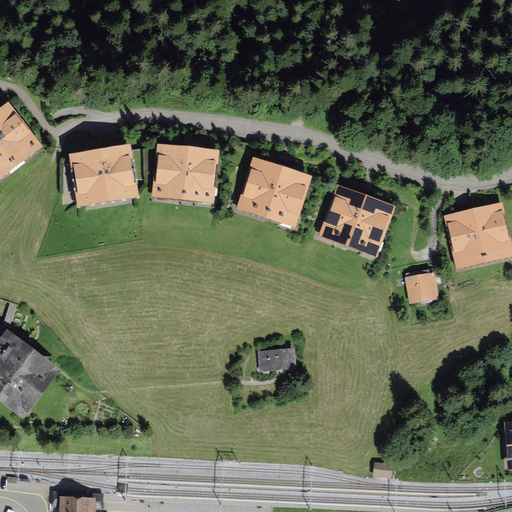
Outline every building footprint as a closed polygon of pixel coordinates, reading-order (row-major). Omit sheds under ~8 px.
[(303,102),(308,108),(314,103),(309,97),(303,102)] [(0,116),(0,173),(35,146),(8,110),(0,116)] [(209,198),(213,156),(162,150),(158,193),(209,198)] [(82,201),(133,193),(126,151),(75,159),(82,201)] [(243,206),(292,221),(305,181),(256,165),(243,206)] [(374,251),(389,211),(340,193),(325,233),(374,251)] [(508,253),(499,210),(450,221),(460,264),(508,253)] [(430,270),(407,275),(412,300),(431,297),(430,289),(434,288),(433,283),(432,283),(430,276),(433,276),(432,274),(431,274),(430,270)] [(0,393),(22,411),(51,373),(8,340),(0,350),(0,393)] [(260,354),(261,369),(291,367),(290,351),(260,354)] [(395,481),(396,473),(374,471),(373,478),(395,481)] [(52,507),(59,507),(60,495),(96,497),(95,509),(103,510),(104,493),(52,491),(52,507)] [(59,507),(59,511),(95,511),(95,509),(96,497),(60,495),(59,507)]
